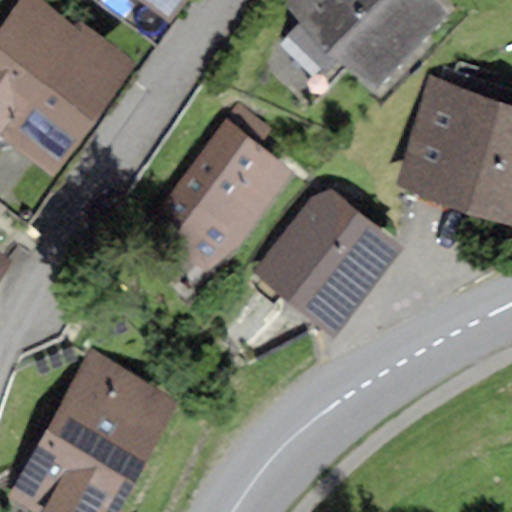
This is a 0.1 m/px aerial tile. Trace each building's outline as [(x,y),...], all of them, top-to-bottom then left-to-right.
[(151,0),(169,12),(177,0),(151,0)] [(446,12),(434,0),(286,0),(285,2),(368,87),(446,12)] [(126,70),(34,6),(0,55),(0,133),(54,172),(66,156),(118,80),(126,70)] [(118,80),(66,156),(77,164),(130,88),(118,80)] [(511,218),(511,112),(436,90),(407,187),(511,218)] [(280,179),(224,141),(184,201),(239,239),(280,179)] [(385,259),(322,213),(278,273),(341,318),(385,259)] [(119,511),(171,414),(88,370),(18,505),(30,511),(119,511)]
